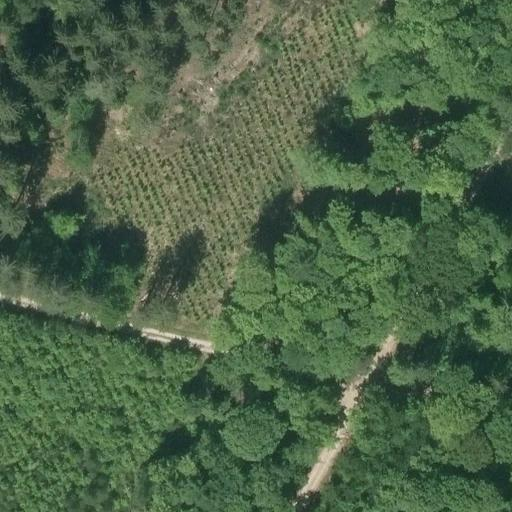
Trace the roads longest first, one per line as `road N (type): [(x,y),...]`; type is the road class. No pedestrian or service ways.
road 1 (track): [(0,300),(366,388)]
road 2 (track): [(511,397),(366,388)]
